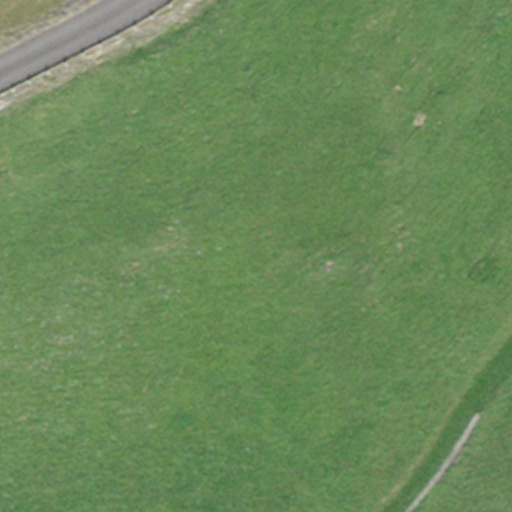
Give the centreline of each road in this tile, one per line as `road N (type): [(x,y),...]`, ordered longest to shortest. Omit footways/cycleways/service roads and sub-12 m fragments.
road 1 (track): [(393,511),(511,356)]
road 2 (unclassified): [(0,75),(140,0)]
